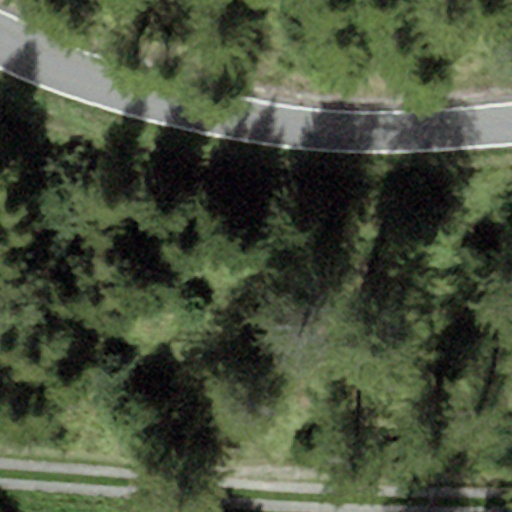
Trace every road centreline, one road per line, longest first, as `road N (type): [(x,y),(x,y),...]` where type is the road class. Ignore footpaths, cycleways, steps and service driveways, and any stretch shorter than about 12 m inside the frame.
road 1 (tertiary): [(511,125),(357,133),(239,119),(135,95),(0,37)]
road 2 (track): [(0,468),(511,505)]
